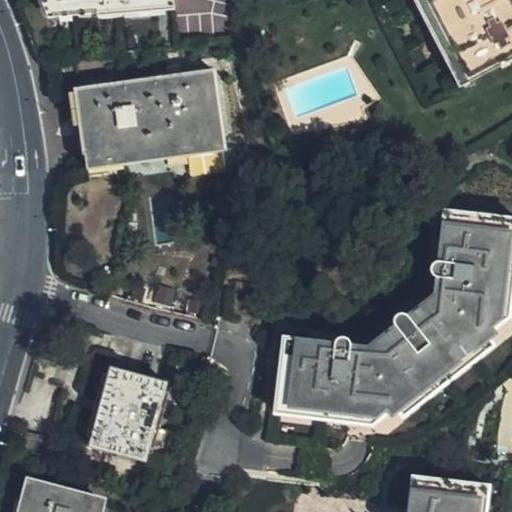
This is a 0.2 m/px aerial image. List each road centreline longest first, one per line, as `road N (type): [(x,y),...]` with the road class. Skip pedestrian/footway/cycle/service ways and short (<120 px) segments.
road 1 (residential): [(18,292),(234,353),(237,375),(221,416),(226,441),(250,455),(327,465),(349,459),(360,441)]
road 2 (tertiary): [(22,267),(22,137),(0,34)]
road 3 (unknown): [(195,511),(234,353)]
